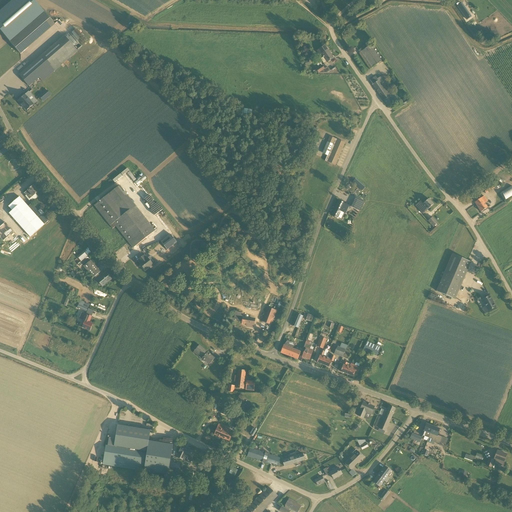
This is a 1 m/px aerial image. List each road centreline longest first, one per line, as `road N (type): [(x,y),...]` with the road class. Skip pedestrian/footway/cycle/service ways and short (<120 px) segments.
road 1 (unclassified): [(272,357),(317,229),(378,102)]
road 2 (unclassified): [(317,497),(84,384)]
road 3 (unclassified): [(511,295),(378,102)]
road 4 (unclassified): [(132,280),(25,155),(0,111)]
road 5 (track): [(511,39),(482,48),(445,8),(394,4),(332,35)]
road 6 (unclassified): [(272,357),(184,318),(132,280)]
road 7 (unclassified): [(415,409),(272,357)]
road 8 (unclassified): [(317,497),(369,470),(415,409)]
road 9 (unclassified): [(378,102),(332,35),(335,18),(355,0)]
road 10 (track): [(65,511),(118,399)]
